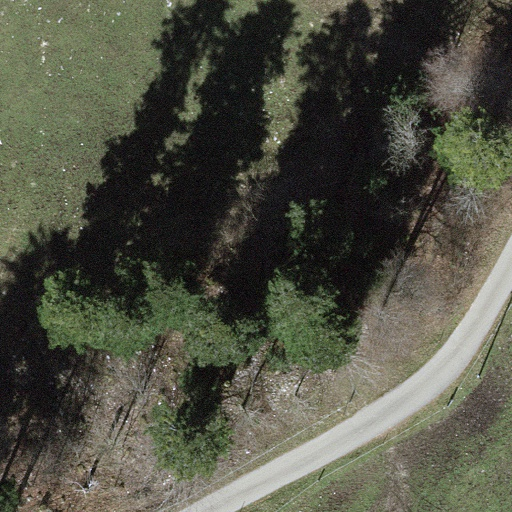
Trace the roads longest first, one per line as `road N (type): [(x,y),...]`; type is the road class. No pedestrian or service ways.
road 1 (track): [(330,0),(381,30),(423,69),(414,131),(357,297),(356,346),(371,400),(388,422)]
road 2 (track): [(511,282),(431,388),(368,435),(223,511)]
